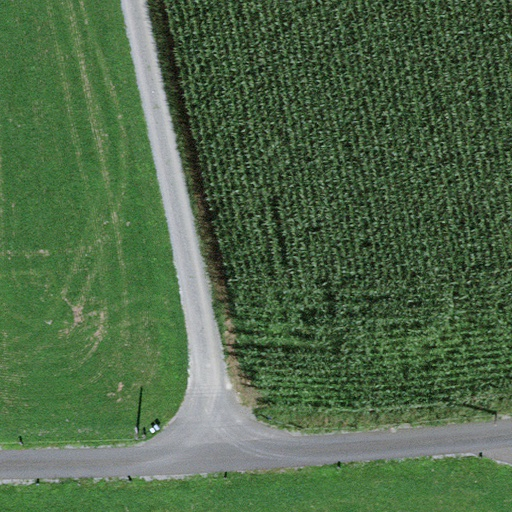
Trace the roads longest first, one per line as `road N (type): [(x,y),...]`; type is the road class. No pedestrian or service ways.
road 1 (unclassified): [(0,465),(511,433)]
road 2 (track): [(219,457),(129,0)]
